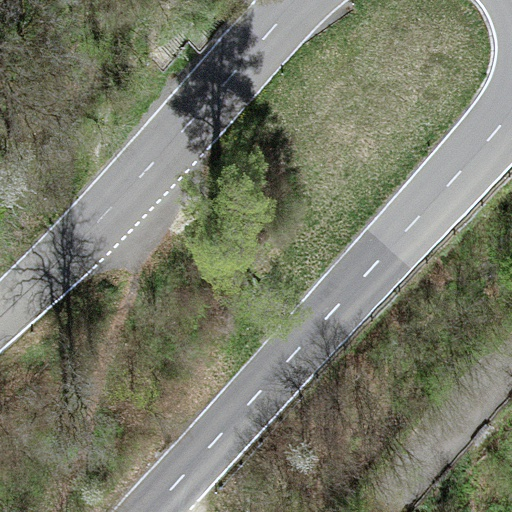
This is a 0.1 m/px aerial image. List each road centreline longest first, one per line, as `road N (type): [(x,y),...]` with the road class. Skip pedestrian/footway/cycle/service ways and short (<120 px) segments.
road 1 (tertiary): [(145,511),(511,115)]
road 2 (tertiary): [(296,0),(0,310)]
